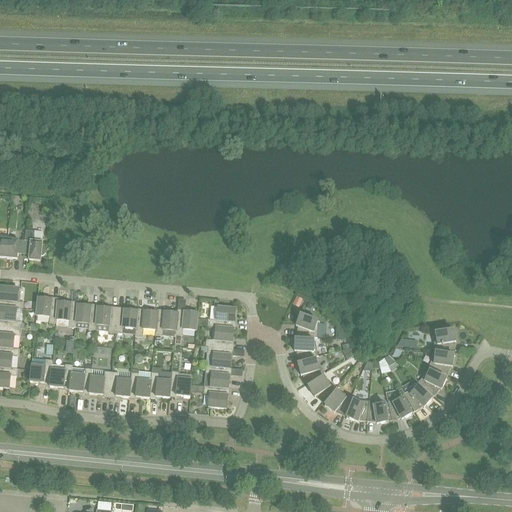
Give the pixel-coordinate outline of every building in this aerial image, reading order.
[(26,231),(25,241),(24,255),(30,256),(29,261),(41,262),(41,257),(44,256),(46,254),(46,252),(44,249),(42,248),(43,241),(34,240),(35,232),(26,231)] [(0,257),(6,259),(8,237),(2,237),(0,238),(0,257)] [(15,238),(8,237),(6,259),(17,260),(18,254),(24,255),(25,241),(17,241),(15,238)] [(0,308),(23,310),(24,303),(20,303),(21,290),(1,288),(0,301),(0,300),(0,308)] [(296,299),(294,303),(300,306),(303,300),(297,297),(296,299)] [(56,325),(59,299),(48,298),(47,300),(38,299),(37,317),(50,318),(49,324),(56,325)] [(59,299),(56,325),(57,325),(57,321),(70,322),(69,328),(76,329),(78,303),(67,302),(67,304),(59,303),(59,299)] [(87,305),(87,307),(78,306),(79,303),(78,303),(76,329),(77,324),(89,325),(89,331),(96,332),(98,306),(91,305),(87,305)] [(99,306),(98,306),(96,332),(109,333),(109,334),(116,334),(118,308),(106,307),(105,309),(98,308),(99,306)] [(0,328),(22,330),(22,323),(16,323),(17,310),(23,311),(23,310),(0,308),(0,328)] [(116,334),(135,336),(135,338),(138,310),(138,312),(125,311),(125,309),(118,308),(116,334)] [(236,330),(236,323),(237,319),(235,319),(236,310),(218,308),(217,321),(208,320),(208,322),(206,321),(198,321),(198,327),(208,327),(236,330)] [(145,310),(138,310),(135,338),(143,339),(143,330),(156,331),(155,336),(156,336),(158,311),(157,313),(145,312),(145,310)] [(167,311),(158,311),(156,336),(163,337),(163,331),(176,332),(175,336),(176,336),(178,310),(177,314),(167,313),(167,311)] [(189,311),(185,311),(178,310),(176,336),(183,337),(183,330),(197,331),(198,314),(189,313),(189,311)] [(297,330),(297,337),(317,339),(325,340),(327,325),(319,325),(319,323),(320,324),(320,323),(313,320),(313,319),(313,318),(313,317),(312,317),(312,316),(311,316),(310,315),(309,315),(308,316),(307,316),(307,317),(306,318),(300,315),(300,316),(296,327),(298,328),(297,330)] [(214,328),(213,341),(206,340),(206,347),(234,350),(235,339),(233,339),(234,330),(236,330),(208,327),(208,328),(214,328)] [(21,337),(21,336),(22,330),(0,328),(0,348),(20,350),(13,349),(14,337),(21,337)] [(455,331),(449,332),(448,331),(448,330),(447,330),(447,329),(446,329),(445,329),(444,329),(443,329),(443,330),(442,330),(442,331),(441,332),(441,333),(435,334),(435,335),(436,335),(433,351),(454,353),(455,345),(455,343),(456,343),(454,332),(455,332),(455,331)] [(319,357),(315,341),(295,340),(295,341),(295,352),(297,352),(297,354),(298,362),(319,357)] [(230,369),(231,361),(233,361),(234,350),(206,347),(206,348),(204,348),(204,353),(208,353),(207,355),(214,355),(213,368),(206,367),(232,370),(230,369)] [(0,368),(18,370),(11,369),(13,357),(19,357),(20,350),(0,348),(0,368)] [(455,357),(455,356),(435,353),(428,368),(448,376),(451,370),(451,368),(453,368),(454,357),(455,357)] [(50,388),(53,361),(33,359),(32,365),(32,370),(30,383),(44,385),(43,386),(50,387),(50,388)] [(325,374),(317,360),(297,365),(297,366),(298,366),(301,377),(303,376),(304,378),(307,385),(325,374)] [(388,367),(384,360),(379,363),(380,369),(388,367)] [(70,392),(73,366),(65,366),(65,372),(52,371),(53,361),(50,388),(63,389),(63,391),(70,392)] [(73,366),(70,392),(83,394),(83,395),(90,396),(92,370),(85,370),(85,376),(72,375),(73,366)] [(204,387),(230,390),(230,389),(228,389),(229,381),(231,381),(232,370),(206,367),(206,375),(212,375),(211,388),(204,387)] [(0,368),(0,388),(9,390),(11,376),(17,377),(18,370),(0,368)] [(172,375),(159,374),(160,369),(153,369),(152,374),(150,400),(150,399),(157,400),(157,398),(170,399),(172,372),(172,375)] [(102,398),(110,399),(112,373),(105,373),(104,379),(92,378),(93,370),(92,370),(90,396),(90,395),(103,396),(102,398)] [(448,380),(429,371),(419,383),(434,397),(439,392),(440,390),(442,391),(447,381),(448,381),(448,380)] [(179,373),(172,372),(170,399),(170,398),(177,399),(177,397),(190,398),(191,393),(191,386),(192,376),(179,375),(179,373)] [(28,373),(22,375),(25,381),(31,379),(28,373)] [(132,374),(131,381),(119,380),(119,374),(112,373),(110,399),(117,400),(117,398),(129,399),(129,400),(130,400),(132,374)] [(137,399),(141,399),(150,400),(152,374),(151,382),(139,381),(139,375),(132,374),(130,400),(137,400),(137,399)] [(337,388),(325,377),(308,389),(309,389),(315,398),(316,397),(317,399),(323,404),(337,388)] [(418,386),(404,395),(405,396),(415,413),(421,409),(423,408),(424,409),(432,401),(433,401),(418,386)] [(230,390),(204,387),(204,394),(210,395),(209,408),(226,410),(228,397),(229,397),(230,390)] [(344,417),(352,398),(338,391),(325,407),(325,408),(326,407),(334,414),(336,413),(337,414),(344,417)] [(403,398),(387,401),(392,422),(399,420),(401,419),(402,421),(412,416),(413,416),(403,398)] [(367,425),(370,402),(354,401),(346,420),(347,420),(347,419),(358,423),(359,422),(361,422),(367,423),(367,425)] [(370,402),(367,425),(368,425),(368,423),(374,424),(377,423),(377,425),(388,423),(388,424),(389,424),(385,404),(370,402)]
